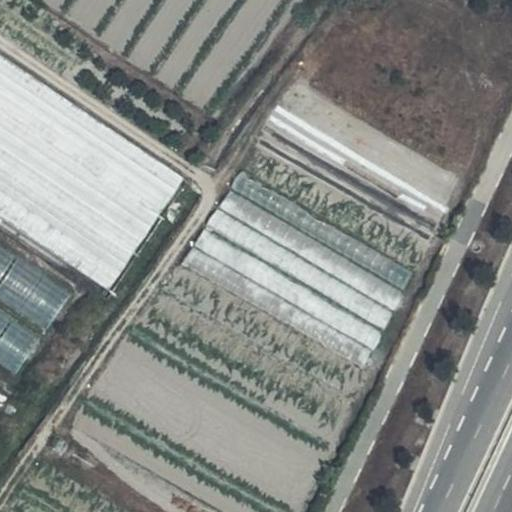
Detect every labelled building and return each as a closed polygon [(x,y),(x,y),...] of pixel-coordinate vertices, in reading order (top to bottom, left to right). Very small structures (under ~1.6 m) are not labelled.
[(0,213),(111,287),(185,176),(0,52),(0,213)] [(418,273),(244,170),(235,185),(409,287),(418,273)] [(407,292),(233,190),(224,205),(399,307),(407,292)] [(397,313),(221,210),(213,224),(388,328),(397,313)] [(385,333),(209,228),(200,242),(376,348),(385,333)] [(69,294),(0,247),(0,295),(46,327),(69,294)] [(374,352),(194,247),(186,262),(365,367),(374,352)] [(39,338),(0,311),(0,359),(16,370),(39,338)]
